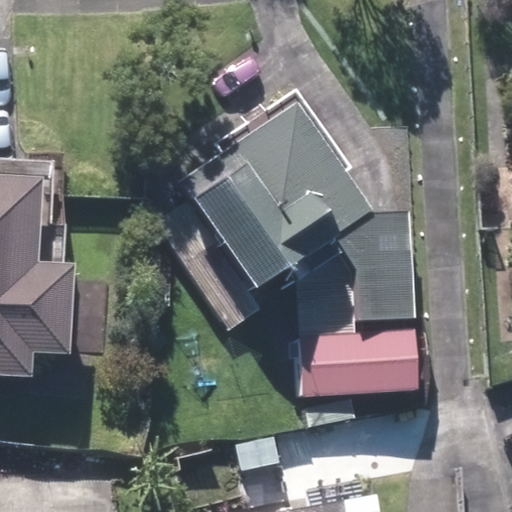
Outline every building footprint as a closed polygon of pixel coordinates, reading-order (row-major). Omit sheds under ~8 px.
[(271,84),(133,205),(235,321),(316,250),(318,319),(381,324),(379,179),(339,180),(271,84)] [(511,94),(458,98),(474,366),(511,363),(511,94)] [(26,192),(0,191),(0,399),(18,399),(25,368),(50,365),(51,280),(25,280),(26,192)] [(403,337),(298,341),(301,420),(406,416),(403,337)] [(511,511),(511,497),(472,505),(473,511),(511,511)]
